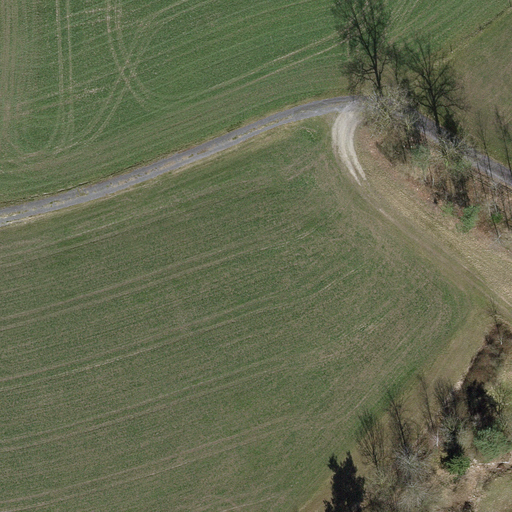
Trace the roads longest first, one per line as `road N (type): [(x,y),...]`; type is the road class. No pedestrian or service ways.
road 1 (track): [(345,104),(0,216)]
road 2 (track): [(511,311),(373,196),(350,158),(345,104)]
road 3 (track): [(511,179),(403,112),(345,104)]
